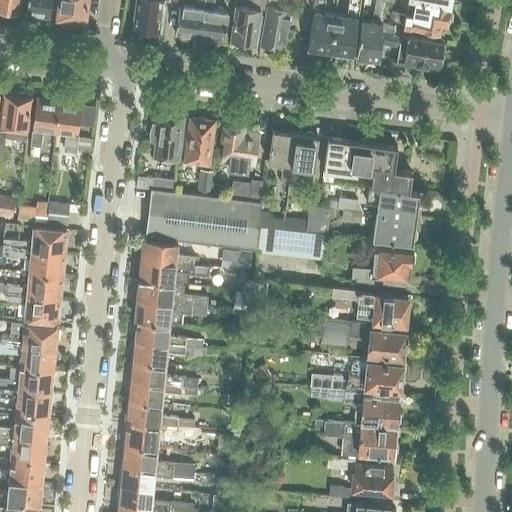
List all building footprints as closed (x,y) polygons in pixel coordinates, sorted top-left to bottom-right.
[(0,0),(0,10),(5,12),(7,10),(18,12),(20,2),(19,0),(0,0)] [(27,0),(27,3),(26,12),(25,11),(25,15),(42,17),(42,15),(46,15),(46,18),(49,18),(50,15),(51,6),(51,0),(27,0)] [(87,0),(59,0),(59,7),(57,17),(58,17),(57,19),(60,19),(61,18),(69,19),(69,21),(83,22),(83,20),(85,21),(87,0)] [(136,0),(133,27),(136,27),(137,30),(145,31),(147,29),(159,31),(163,0),(167,0),(169,0),(168,0),(136,0)] [(179,5),(175,33),(179,33),(181,36),(187,37),(190,35),(200,36),(204,0),(196,0),(196,7),(179,5)] [(211,9),(212,0),(204,0),(200,36),(210,38),(212,40),(218,41),(221,39),(224,39),(228,11),(211,9)] [(249,0),(249,7),(235,5),(230,40),(234,41),(236,43),(243,44),(245,42),(256,44),(257,34),(261,9),(265,9),(266,9),(268,2),(267,2),(267,0),(249,0)] [(260,44),(284,48),(285,38),(290,8),(279,7),(280,0),(267,0),(267,2),(268,2),(266,9),(265,9),(261,35),(260,44)] [(315,0),(308,46),(314,47),(313,52),(330,54),(335,14),(323,12),(324,0),(315,0)] [(347,52),(353,52),(360,0),(348,0),(347,15),(335,14),(330,54),(347,56),(347,52)] [(381,43),(381,32),(381,30),(383,21),(383,20),(385,0),(375,0),(372,21),(361,19),(356,57),(373,59),(373,55),(379,56),(381,43)] [(450,5),(418,0),(406,0),(404,13),(390,11),(389,16),(395,20),(409,24),(409,25),(429,30),(439,32),(438,30),(437,28),(438,25),(439,24),(440,23),(446,24),(447,21),(451,18),(452,12),(449,8),(450,5)] [(394,24),(383,21),(381,30),(393,32),(394,24)] [(447,42),(381,32),(381,43),(399,46),(396,58),(394,58),(393,60),(438,68),(438,70),(441,71),(444,50),(442,50),(443,43),(446,44),(447,42)] [(5,137),(26,140),(28,130),(32,97),(29,97),(30,93),(13,91),(13,94),(8,94),(9,91),(6,90),(6,93),(3,93),(0,120),(0,143),(5,144),(5,137)] [(30,145),(40,146),(42,131),(55,133),(59,101),(56,100),(55,99),(48,98),(46,99),(36,98),(32,129),(30,145)] [(59,101),(55,133),(66,134),(64,150),(66,150),(76,151),(76,149),(78,136),(82,104),(72,102),(71,101),(63,100),(62,101),(59,101)] [(149,141),(155,142),(154,156),(177,159),(183,117),(177,116),(173,116),(173,113),(164,113),(164,115),(160,114),(157,114),(156,123),(151,123),(151,125),(150,128),(149,132),(149,136),(150,139),(149,141)] [(208,163),(211,138),(213,121),(208,121),(206,118),(200,117),(197,119),(191,118),(186,160),(208,163)] [(232,166),(241,167),(251,169),(252,163),(253,163),(257,132),(251,131),(251,135),(243,134),(243,125),(240,123),(229,122),(226,123),(223,126),(222,139),(226,140),(224,150),(222,149),(221,159),(233,160),(232,166)] [(280,182),(288,183),(296,132),(287,131),(285,128),(280,128),(277,130),(273,129),(268,161),(282,163),(280,182)] [(300,166),(314,168),(318,136),(314,135),(312,132),(307,131),(304,134),(296,132),(288,183),(297,184),(300,166)] [(78,136),(76,149),(89,151),(91,138),(78,136)] [(357,141),(328,137),(323,170),(346,174),(357,175),(363,176),(369,172),(374,173),(372,186),(409,191),(412,172),(394,170),(394,166),(397,146),(370,143),(367,139),(361,138),(357,141)] [(199,169),(196,193),(211,195),(214,170),(199,169)] [(153,177),(153,179),(152,188),(173,190),(175,180),(153,177)] [(251,182),(249,200),(259,201),(262,180),(252,179),(251,180),(251,182)] [(232,180),(230,198),(249,200),(251,182),(232,180)] [(409,191),(372,186),(368,185),(365,202),(377,204),(376,213),(416,218),(417,208),(420,205),(421,199),(419,195),(419,192),(409,191)] [(249,200),(230,198),(211,195),(196,193),(173,190),(152,188),(151,188),(150,199),(149,199),(149,200),(150,200),(147,223),(146,223),(146,224),(145,235),(256,248),(260,201),(259,201),(249,200)] [(0,216),(1,216),(12,218),(14,203),(1,202),(2,194),(0,194),(0,216)] [(363,200),(339,197),(337,208),(343,209),(362,211),(363,200)] [(37,201),(35,221),(45,222),(47,203),(37,201)] [(47,203),(45,222),(68,225),(70,204),(47,201),(47,203)] [(327,232),(330,206),(309,203),(307,218),(305,229),(327,232)] [(17,218),(17,219),(27,220),(35,221),(36,207),(19,205),(17,218)] [(362,211),(343,209),(342,219),(360,222),(362,211)] [(374,228),(372,238),(412,243),(412,240),(416,237),(417,231),(414,228),(416,218),(376,213),(374,228)] [(284,219),(283,228),(293,229),(304,230),(305,231),(305,229),(307,218),(284,216),(284,219)] [(263,225),(263,227),(271,227),(282,228),(283,228),(284,219),(264,217),(263,225)] [(66,229),(33,225),(32,241),(3,238),(2,246),(64,252),(64,247),(66,247),(68,230),(66,229)] [(269,252),(271,227),(263,227),(260,226),(258,251),(269,252)] [(271,227),(269,252),(279,254),(282,228),(271,227)] [(282,228),(279,254),(290,255),(293,229),(283,228),(282,228)] [(293,229),(290,255),(301,256),(304,230),(293,229)] [(305,231),(304,230),(301,256),(312,257),(315,232),(305,231)] [(323,258),(326,234),(326,233),(315,232),(312,257),(323,258)] [(176,241),(143,238),(142,254),(144,254),(143,259),(196,264),(197,254),(175,252),(176,241)] [(413,260),(414,253),(411,251),(412,247),(375,244),(373,270),(354,268),(352,279),(372,281),(373,276),(383,277),(383,284),(397,285),(397,279),(409,280),(410,262),(413,260)] [(64,252),(2,246),(1,254),(30,257),(28,272),(63,275),(65,258),(63,258),(64,252)] [(249,269),(251,251),(239,250),(237,268),(249,269)] [(189,273),(204,274),(207,275),(207,281),(220,282),(221,266),(205,264),(205,265),(143,259),(143,263),(141,263),(139,278),(174,282),(187,284),(189,273)] [(0,292),(59,298),(60,292),(62,293),(63,275),(28,272),(27,286),(0,282),(0,292)] [(208,295),(183,293),(184,285),(174,284),(174,282),(139,278),(137,294),(139,294),(139,299),(207,305),(208,295)] [(405,323),(405,322),(409,323),(409,321),(408,321),(409,306),(410,306),(410,305),(407,304),(407,298),(411,299),(411,296),(406,295),(372,291),(373,291),(333,287),(332,295),(358,298),(356,316),(369,317),(369,319),(405,323)] [(0,299),(25,302),(24,318),(57,322),(57,321),(59,321),(61,304),(59,304),(59,298),(0,292),(0,299)] [(181,324),(182,313),(206,315),(207,305),(139,299),(139,303),(137,303),(135,319),(170,323),(181,324)] [(322,336),(324,318),(305,315),(303,334),(321,336),(322,336)] [(347,335),(369,337),(367,353),(402,357),(402,354),(404,352),(405,344),(403,342),(404,331),(366,327),(366,323),(324,318),(322,336),(321,342),(346,345),(347,335)] [(169,335),(170,323),(135,319),(133,334),(135,335),(135,340),(188,345),(189,337),(169,335)] [(56,326),(24,323),(11,322),(10,334),(2,333),(2,334),(0,333),(0,342),(54,348),(55,343),(57,343),(58,327),(56,327),(56,326)] [(188,345),(202,346),(203,338),(189,337),(188,345)] [(133,345),(131,360),(166,363),(167,351),(187,353),(188,345),(135,340),(135,345),(133,345)] [(0,351),(21,353),(20,366),(54,370),(56,354),(54,353),(54,348),(0,342),(0,351)] [(201,354),(202,346),(188,345),(187,353),(201,354)] [(165,375),(166,363),(131,360),(130,374),(132,375),(131,380),(183,385),(184,376),(165,375)] [(333,374),(332,388),(360,390),(360,386),(399,390),(400,379),(402,377),(403,369),(401,367),(402,364),(367,360),(367,362),(355,361),(351,364),(350,374),(348,374),(347,379),(342,379),(342,375),(333,374)] [(257,378),(268,374),(264,364),(253,369),(257,378)] [(0,386),(50,391),(50,386),(52,386),(54,370),(20,366),(19,379),(0,376),(0,386)] [(324,374),(322,387),(327,388),(332,388),(333,374),(324,374)] [(183,385),(197,386),(198,378),(184,376),(183,385)] [(183,385),(131,380),(131,385),(129,384),(127,400),(162,403),(163,391),(182,393),(183,385)] [(197,386),(183,385),(182,393),(197,394),(197,386)] [(0,394),(16,396),(15,410),(48,413),(48,412),(50,413),(51,397),(49,396),(50,391),(0,386),(0,394)] [(396,425),(396,424),(400,420),(401,413),(397,409),(398,399),(364,395),(364,391),(360,390),(332,388),(327,388),(327,395),(344,396),(343,400),(361,402),(361,406),(354,405),(353,422),(396,425)] [(247,398),(245,411),(258,413),(259,403),(259,399),(247,398)] [(161,414),(162,403),(127,400),(126,414),(128,414),(127,420),(138,421),(179,425),(180,416),(161,414)] [(47,417),(15,414),(14,424),(14,427),(0,425),(0,435),(45,440),(45,434),(47,434),(49,418),(47,418),(47,417)] [(180,416),(179,425),(194,427),(195,418),(180,416)] [(315,419),(314,428),(323,429),(324,419),(315,419)] [(353,422),(324,419),(323,429),(323,434),(342,436),(341,453),(358,455),(358,453),(393,456),(393,454),(397,450),(398,443),(395,439),(396,425),(353,422)] [(191,438),(192,430),(138,425),(138,421),(127,420),(126,429),(124,429),(123,444),(158,447),(159,435),(191,438)] [(0,435),(0,443),(11,445),(10,458),(45,461),(46,445),(44,445),(45,440),(0,435)] [(158,447),(123,444),(121,459),(123,459),(123,464),(194,471),(195,463),(157,459),(158,447)] [(355,459),(345,458),(327,457),(326,466),(353,468),(353,478),(352,488),(390,491),(392,466),(383,466),(383,465),(368,464),(354,463),(355,459)] [(0,468),(0,478),(41,483),(41,477),(43,478),(45,461),(10,458),(9,469),(0,468)] [(194,471),(123,464),(122,469),(120,469),(119,484),(154,487),(155,475),(194,479),(194,471)] [(0,487),(7,488),(6,502),(39,505),(39,504),(41,504),(42,488),(40,488),(41,483),(0,478),(0,487)] [(154,487),(119,484),(117,498),(119,499),(119,504),(170,509),(188,510),(189,502),(153,499),(154,487)] [(342,497),(343,487),(343,485),(330,484),(329,495),(342,497)] [(395,511),(395,509),(391,509),(391,506),(346,502),(345,511),(395,511)]
